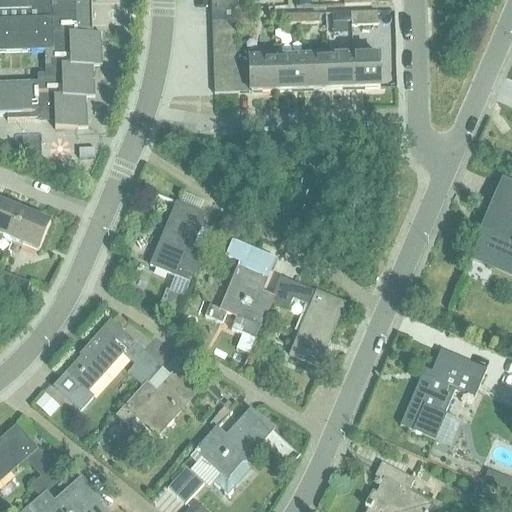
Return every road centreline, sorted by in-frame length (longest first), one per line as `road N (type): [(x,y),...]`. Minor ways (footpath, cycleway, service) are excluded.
road 1 (residential): [(384,311),(129,143)]
road 2 (residential): [(331,441),(73,287)]
road 3 (residential): [(143,112),(167,119),(417,119)]
road 4 (residential): [(148,511),(0,387)]
road 5 (residential): [(384,311),(447,162)]
road 6 (residential): [(447,162),(511,14)]
road 7 (residential): [(331,441),(384,311)]
